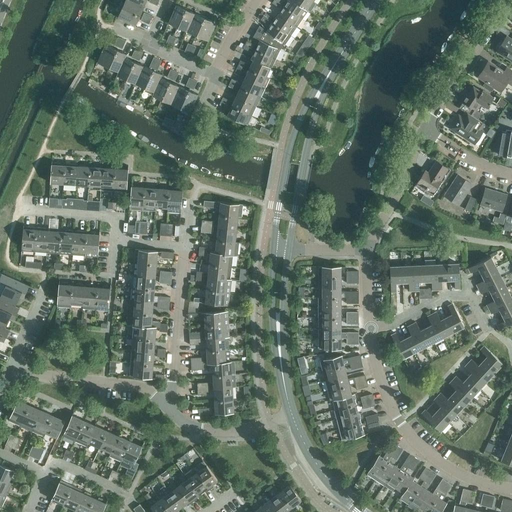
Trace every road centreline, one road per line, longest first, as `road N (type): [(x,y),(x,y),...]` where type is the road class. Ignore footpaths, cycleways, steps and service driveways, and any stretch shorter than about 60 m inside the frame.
road 1 (residential): [(370,330),(390,408),(418,445),(469,479),(511,490)]
road 2 (tertiary): [(336,62),(301,114),(272,250)]
road 3 (tertiary): [(288,251),(314,118),(336,62)]
road 4 (residential): [(168,405),(185,247)]
road 5 (residential): [(18,373),(145,388),(168,405)]
road 6 (tertiary): [(272,250),(272,332),(288,402)]
road 7 (residential): [(424,128),(511,4)]
road 8 (tertiary): [(288,402),(288,251)]
road 9 (residential): [(370,330),(466,290),(488,331)]
road 10 (residential): [(365,251),(424,128)]
road 11 (residential): [(168,405),(202,430),(240,431),(291,414)]
road 12 (tertiary): [(291,414),(324,475),(361,511)]
